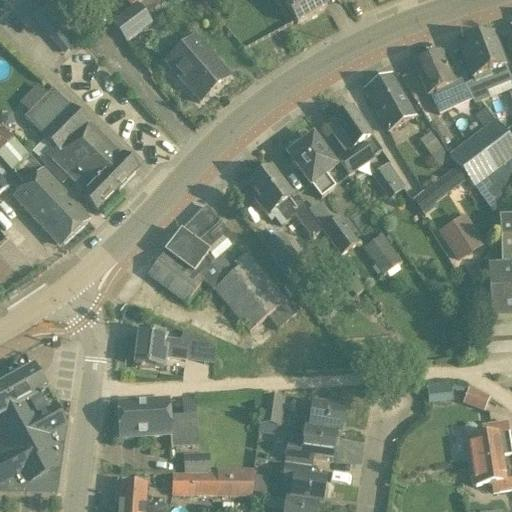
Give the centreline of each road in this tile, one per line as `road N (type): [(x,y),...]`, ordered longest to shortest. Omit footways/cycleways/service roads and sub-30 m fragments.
road 1 (secondary): [(63,291),(289,83),(372,39),(488,0)]
road 2 (residential): [(90,397),(451,375),(489,386)]
